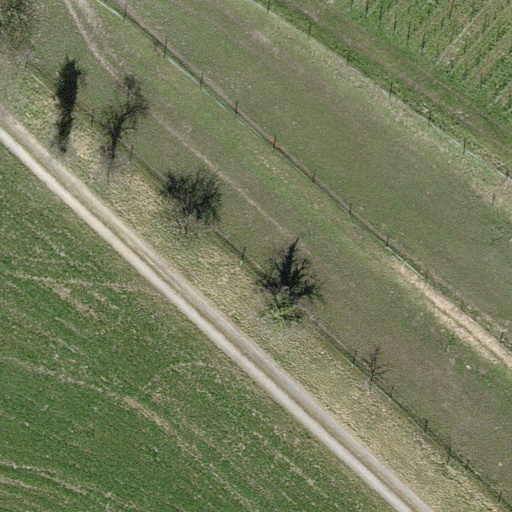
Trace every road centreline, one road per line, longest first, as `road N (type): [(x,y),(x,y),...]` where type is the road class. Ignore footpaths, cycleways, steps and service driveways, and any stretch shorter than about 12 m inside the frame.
road 1 (track): [(419,511),(0,119)]
road 2 (track): [(276,0),(508,152)]
